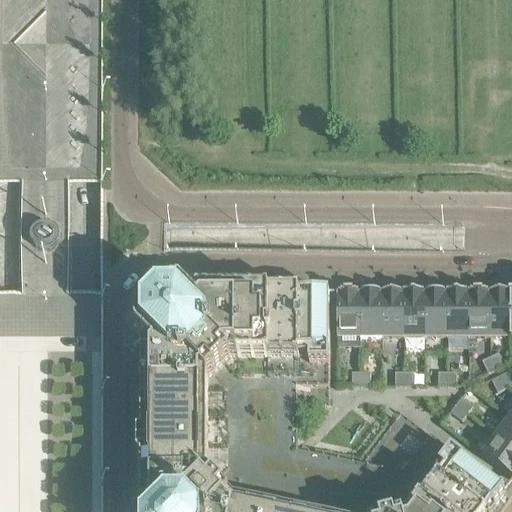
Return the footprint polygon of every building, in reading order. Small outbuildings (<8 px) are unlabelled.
[(0,0),(0,335),(100,336),(100,0),(0,0)] [(492,511),(494,510),(504,496),(394,412),(389,419),(394,423),(360,468),(297,455),(297,408),(320,408),(320,415),(322,415),(328,415),(329,415),(329,370),(329,334),(329,298),(312,298),(297,298),(282,298),(267,298),(252,298),(237,298),(222,298),(198,298),(192,303),(182,293),(155,293),(137,311),(137,337),(148,348),(142,354),(142,363),(142,503),(142,511),(492,511)] [(511,298),(337,298),(337,341),(509,341),(510,343),(511,343),(511,419),(482,458),(511,480),(511,298)] [(498,356),(490,360),(496,373),(504,369),(498,356)] [(496,373),(490,360),(481,364),(487,377),(496,373)] [(511,385),(507,375),(499,379),(505,392),(511,388),(511,385)] [(360,390),(360,376),(351,376),(351,390),(360,390)] [(369,376),(360,376),(360,390),(369,390),(369,376)] [(394,390),(403,390),(403,376),(394,376),(394,390)] [(403,376),(403,390),(413,390),(413,376),(403,376)] [(447,390),(447,376),(437,376),(437,390),(447,390)] [(456,376),(447,376),(447,390),(456,390),(456,376)] [(505,392),(499,379),(490,383),(497,396),(505,392)] [(461,401),(455,409),(467,417),(472,410),(461,401)] [(467,417),(455,409),(450,416),(461,425),(467,417)]
